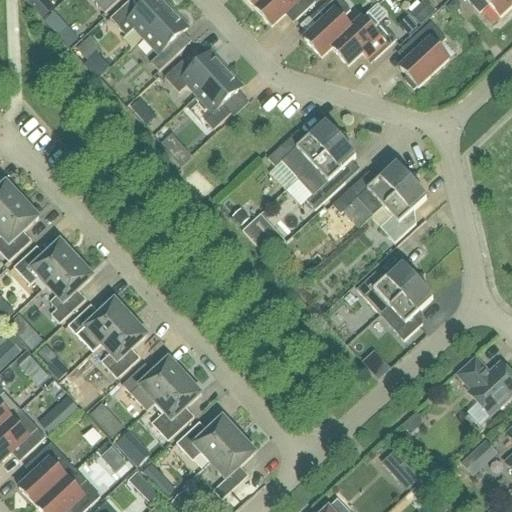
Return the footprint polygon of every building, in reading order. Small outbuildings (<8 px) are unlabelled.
[(22,0),(31,10),(42,21),(54,11),(43,0),(22,0)] [(88,0),(96,8),(105,17),(122,1),(121,0),(88,0)] [(143,41),(172,15),(157,0),(152,0),(136,15),(128,7),(110,23),(126,40),(134,32),(143,41)] [(243,0),(255,13),(268,0),(243,0)] [(299,0),(268,0),(255,13),(272,31),(289,15),(297,23),(315,6),(309,0),(304,0),(302,3),(299,0)] [(352,34),(351,33),(342,23),(350,14),(337,0),(333,0),(314,19),(321,27),(304,43),(321,62),(332,53),(352,34)] [(511,11),(511,0),(463,0),(480,17),(488,9),(500,22),(511,11)] [(456,3),(449,9),(456,16),(459,13),(459,6),(456,3)] [(421,7),(409,17),(420,29),(432,18),(421,7)] [(172,15),(143,41),(159,59),(150,67),(159,76),(177,59),(168,51),(188,33),(172,15)] [(352,34),(332,53),(348,71),(366,54),(375,64),(397,44),(381,26),(378,28),(368,17),(361,23),(351,33),(352,34)] [(407,20),(398,29),(409,40),(418,32),(407,20)] [(418,92),(449,64),(437,51),(446,43),(431,27),(409,47),(417,56),(399,72),(407,80),(404,84),(413,94),(417,91),(418,92)] [(88,44),(78,52),(88,63),(98,55),(88,44)] [(197,100),(226,74),(210,56),(190,74),(182,65),(164,82),(179,98),(188,89),(197,100)] [(226,74),(197,100),(213,117),(205,125),(213,135),(231,118),(223,109),(242,91),(226,74)] [(197,100),(186,110),(202,128),(205,125),(213,117),(197,100)] [(141,104),(132,112),(139,120),(148,112),(141,104)] [(297,183),(347,137),(346,138),(329,132),(324,127),(306,144),(298,135),(268,163),(276,172),(282,166),(297,183)] [(347,137),(297,183),(312,200),(306,205),(315,215),(345,187),(337,178),(356,162),(351,156),(347,139),(348,138),(347,137)] [(180,151),(171,159),(182,170),(191,162),(180,151)] [(373,220),(383,211),(418,179),(418,178),(417,179),(399,174),(395,168),(376,185),(369,177),(332,210),(341,219),(358,203),(373,220)] [(418,179),(383,211),(392,221),(380,232),(395,248),(416,228),(408,220),(426,203),(422,198),(418,180),(419,179),(418,179)] [(0,225),(22,205),(6,187),(0,192),(0,225)] [(22,205),(0,225),(0,240),(1,242),(0,242),(0,256),(9,266),(31,245),(23,237),(39,222),(22,205)] [(240,214),(233,221),(240,229),(248,222),(240,214)] [(252,226),(245,233),(270,260),(282,250),(271,238),(267,242),(252,226)] [(47,291),(77,264),(60,246),(45,260),(37,251),(14,272),(30,289),(38,282),(47,291)] [(77,264),(47,291),(56,301),(50,306),(57,314),(51,319),(60,328),(86,304),(78,296),(93,281),(77,264)] [(380,320),(425,279),(424,279),(423,280),(406,274),(401,269),(383,286),(375,277),(356,294),(380,320)] [(425,279),(380,320),(404,346),(422,329),(414,320),(433,303),(428,298),(424,281),(425,280),(425,279)] [(0,301),(0,321),(4,325),(14,316),(0,301)] [(91,310),(68,331),(93,357),(101,350),(131,322),(114,304),(99,319),(91,310)] [(20,319),(8,330),(32,355),(43,345),(20,319)] [(131,322),(101,350),(109,359),(101,367),(117,384),(140,363),(132,354),(147,340),(131,322)] [(8,343),(0,350),(0,362),(6,369),(20,356),(8,343)] [(26,377),(37,368),(30,361),(20,370),(26,377)] [(489,377),(476,362),(457,379),(471,394),(468,397),(490,421),(511,400),(511,381),(500,368),(489,377)] [(147,416),(155,409),(185,381),(169,363),(153,378),(145,369),(122,390),(147,416)] [(57,364),(48,372),(58,384),(67,375),(57,364)] [(185,381),(155,409),(163,418),(152,428),(168,446),(194,422),(186,413),(201,399),(185,381)] [(86,388),(73,401),(85,414),(98,401),(86,388)] [(0,434),(12,423),(21,415),(11,404),(0,392),(0,434)] [(67,402),(41,426),(51,437),(77,413),(67,402)] [(102,408),(90,419),(102,433),(114,421),(102,408)] [(12,423),(0,434),(0,468),(16,454),(23,462),(45,442),(31,426),(21,415),(12,423)] [(416,417),(402,430),(410,439),(421,428),(421,423),(416,417)] [(209,467),(239,440),(223,422),(207,436),(199,428),(177,448),(193,465),(201,458),(209,467)] [(239,440),(209,467),(225,485),(214,495),(222,504),(248,480),(240,472),(256,457),(239,440)] [(105,447),(76,474),(94,494),(124,467),(105,447)] [(19,493),(36,511),(67,483),(76,474),(66,464),(51,448),(29,468),(36,476),(19,493)] [(142,449),(129,461),(136,470),(150,458),(142,449)] [(473,480),(483,471),(471,459),(462,468),(473,480)] [(175,493),(151,469),(142,478),(166,502),(175,493)] [(67,483),(36,511),(37,511),(88,511),(100,501),(85,485),(76,474),(67,483)] [(137,477),(128,486),(135,493),(144,484),(137,477)] [(185,496),(172,508),(175,511),(194,511),(197,510),(185,496)]
